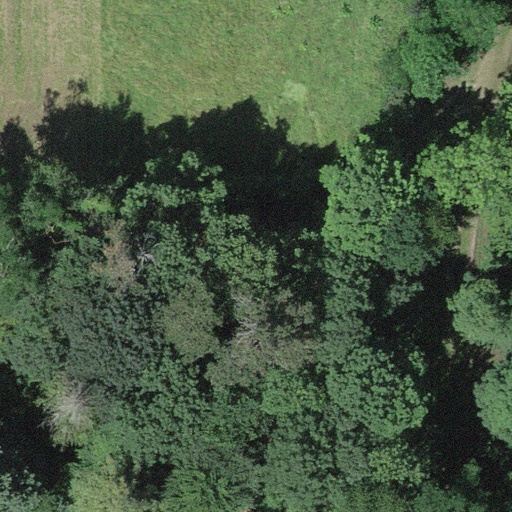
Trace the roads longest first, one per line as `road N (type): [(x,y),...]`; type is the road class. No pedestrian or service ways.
road 1 (track): [(249,511),(373,218),(436,126),(496,68)]
road 2 (track): [(511,23),(496,68),(460,511)]
